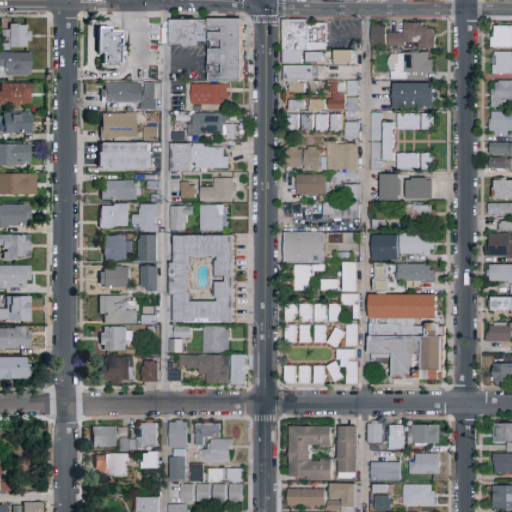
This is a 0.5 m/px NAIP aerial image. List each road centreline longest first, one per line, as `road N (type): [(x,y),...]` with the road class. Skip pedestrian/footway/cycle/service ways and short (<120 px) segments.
road 1 (residential): [(66,511),(64,0)]
road 2 (tertiary): [(263,511),(264,0)]
road 3 (residential): [(464,511),(465,0)]
road 4 (residential): [(0,403),(511,403)]
road 5 (tertiary): [(264,0),(285,8),(511,9)]
